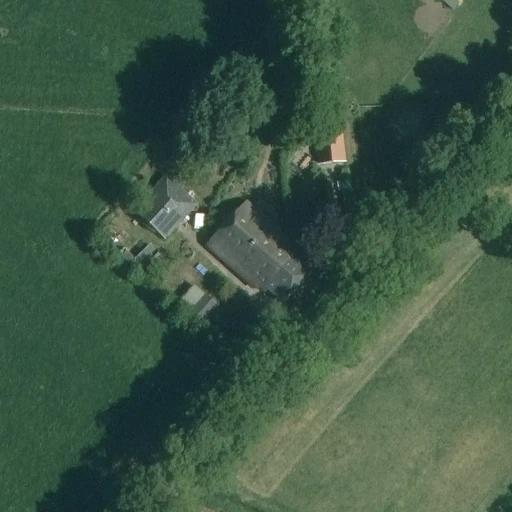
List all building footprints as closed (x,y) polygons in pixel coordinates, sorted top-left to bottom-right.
[(345,163),(341,119),(330,120),(331,131),(315,132),(317,166),(345,163)] [(164,242),(196,207),(164,177),(145,198),(149,202),(136,216),(164,242)] [(267,248),(280,234),(247,204),(219,234),(245,257),(259,241),(267,248)] [(245,257),(219,234),(208,246),(255,290),(265,290),(287,266),(279,259),(292,245),(280,234),(267,248),(259,241),(245,257)] [(299,252),(292,245),(279,259),(287,266),(265,290),(283,306),(312,274),(295,258),(299,252)] [(197,330),(217,308),(204,297),(185,319),(197,330)]
